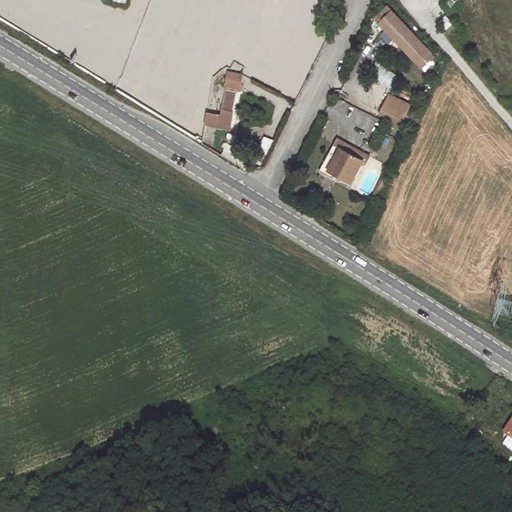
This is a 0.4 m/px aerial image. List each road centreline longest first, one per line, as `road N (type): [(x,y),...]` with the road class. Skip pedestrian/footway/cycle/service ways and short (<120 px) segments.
road 1 (primary): [(0,47),(511,364)]
road 2 (track): [(511,118),(409,0)]
